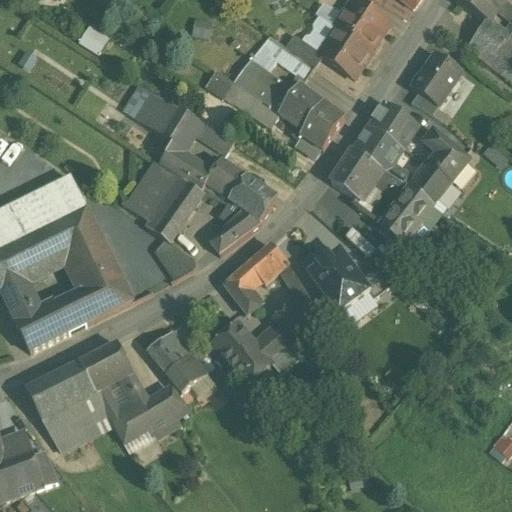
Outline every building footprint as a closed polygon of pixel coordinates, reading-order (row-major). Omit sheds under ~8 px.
[(397,0),(414,12),(422,0),(397,0)] [(502,5),(494,0),(461,0),(456,8),(485,27),(487,28),(488,27),(496,14),(502,5)] [(511,12),(502,5),(496,14),(511,26),(511,12)] [(370,19),(358,11),(350,22),(346,19),(336,33),(338,35),(371,57),(390,31),(371,17),(370,19)] [(213,28),(195,26),(192,42),(210,45),(213,28)] [(508,42),(488,27),(487,28),(485,27),(468,53),(488,69),(509,43),(508,42)] [(109,44),(90,32),(80,49),(99,61),(109,44)] [(371,57),(338,35),(330,47),(331,48),(323,60),(321,62),(322,63),(354,85),(372,58),(371,57)] [(511,38),(508,42),(509,43),(488,69),(500,78),(511,64),(511,38)] [(323,60),(294,41),(286,53),(315,73),(322,63),(321,62),(323,60)] [(286,53),(270,43),(266,48),(274,53),(268,62),(277,68),(305,87),(315,73),(286,53)] [(266,48),(251,68),(269,79),(277,68),(268,62),(274,53),(266,48)] [(435,60),(412,94),(419,98),(439,112),(461,78),(435,60)] [(511,64),(500,78),(511,87),(511,64)] [(269,79),(251,68),(235,89),(243,94),(257,103),(264,108),(280,119),(296,98),(269,79)] [(280,119),(280,120),(280,121),(298,133),(304,137),(323,108),(300,91),(296,98),(280,119)] [(257,103),(243,94),(237,103),(251,113),(257,103)] [(439,112),(419,98),(411,109),(432,121),(439,112)] [(184,119),(151,99),(134,125),(181,155),(199,128),(192,124),(184,119)] [(200,113),(192,107),(184,119),(192,124),(200,113)] [(280,119),(264,108),(259,116),(276,127),(280,121),(280,120),(280,119)] [(323,108),(304,137),(300,142),(302,142),(323,156),(344,124),(323,108)] [(416,133),(383,111),(369,132),(402,154),(412,139),(416,133)] [(402,154),(369,132),(352,156),(380,175),(385,179),(391,183),(396,176),(390,172),(402,154)] [(298,133),(292,142),(299,147),(302,142),(300,142),(304,137),(298,133)] [(432,137),(422,148),(437,161),(438,161),(446,148),(432,137)] [(468,166),(446,148),(438,161),(437,161),(428,173),(450,189),(468,166)] [(212,181),(172,155),(168,160),(162,169),(203,196),(209,188),(208,187),(212,181)] [(380,175),(352,156),(332,187),(359,205),(380,175)] [(212,181),(208,187),(209,188),(220,195),(219,196),(231,205),(246,183),(222,167),(212,181)] [(204,200),(156,168),(126,212),(150,228),(147,233),(165,246),(170,250),(204,200)] [(450,189),(428,173),(416,189),(411,195),(433,211),(450,189)] [(416,189),(396,176),(391,183),(410,196),(411,195),(416,189)] [(391,183),(385,179),(380,187),(404,203),(410,196),(391,183)] [(278,205),(246,183),(231,205),(229,208),(262,229),(278,205)] [(73,184),(0,219),(0,256),(52,231),(87,214),(73,184)] [(432,212),(410,196),(404,203),(382,232),(403,248),(403,249),(420,228),(432,212)] [(262,229),(229,208),(219,223),(230,231),(216,244),(211,249),(220,262),(260,231),(262,229)] [(25,287),(69,266),(88,305),(60,319),(70,339),(133,309),(87,214),(52,231),(0,256),(0,293),(2,298),(13,321),(36,309),(25,287)] [(420,228),(403,249),(403,248),(402,249),(414,258),(431,236),(420,228)] [(170,250),(165,246),(156,256),(176,286),(193,277),(200,272),(170,250)] [(272,251),(237,280),(249,295),(261,285),(265,290),(281,277),(288,271),(272,251)] [(340,321),(370,299),(361,286),(341,259),(331,266),(329,263),(318,271),(320,273),(310,281),(340,321)] [(310,304),(288,271),(281,277),(283,280),(283,281),(287,287),(288,287),(299,304),(304,308),(310,304)] [(370,299),(374,305),(393,291),(376,275),(361,286),(370,299)] [(249,295),(237,280),(225,291),(248,321),(261,312),(249,295)] [(56,309),(17,329),(31,358),(70,339),(60,319),(56,309)] [(316,336),(294,310),(271,329),(274,332),(290,351),(293,354),(316,336)] [(254,348),(239,330),(213,352),(246,390),(272,369),(271,368),(254,348)] [(227,387),(181,332),(173,338),(206,381),(207,381),(228,406),(236,399),(226,388),(227,387)] [(274,332),(254,348),(271,368),(290,351),(274,332)] [(206,381),(173,338),(148,358),(182,400),(206,381)] [(118,349),(79,369),(94,398),(120,385),(133,379),(118,349)] [(79,369),(26,396),(42,427),(95,400),(94,398),(79,369)] [(142,396),(133,379),(120,385),(137,415),(139,415),(151,408),(142,396)] [(173,396),(163,402),(177,424),(189,416),(173,396)] [(108,398),(98,404),(112,429),(122,424),(108,398)] [(95,400),(42,427),(59,454),(61,457),(113,430),(112,429),(98,404),(95,400)] [(163,402),(151,409),(151,408),(139,415),(150,432),(153,437),(177,424),(163,402)] [(122,424),(112,429),(113,430),(123,449),(141,438),(141,439),(143,438),(142,437),(150,432),(139,415),(122,424)] [(491,459),(510,466),(511,459),(511,444),(498,440),(491,459)] [(34,461),(6,471),(0,472),(0,507),(44,492),(36,467),(34,461)] [(48,461),(36,467),(44,492),(59,487),(48,461)]
